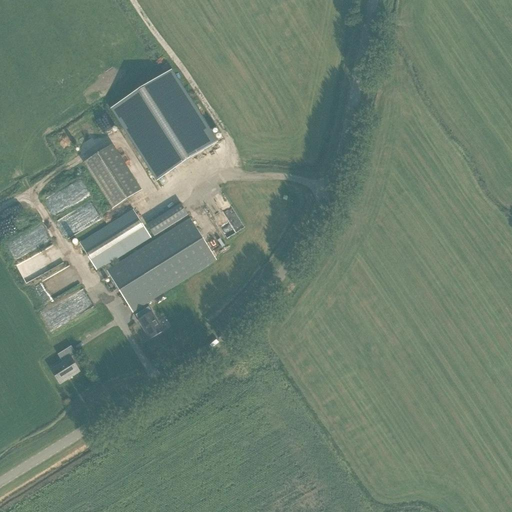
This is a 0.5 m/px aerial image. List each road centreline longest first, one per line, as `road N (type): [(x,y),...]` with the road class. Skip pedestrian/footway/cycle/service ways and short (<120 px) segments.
road 1 (tertiary): [(0,482),(221,346),(257,313),(319,215),(373,0)]
road 2 (track): [(219,170),(228,140),(132,0)]
